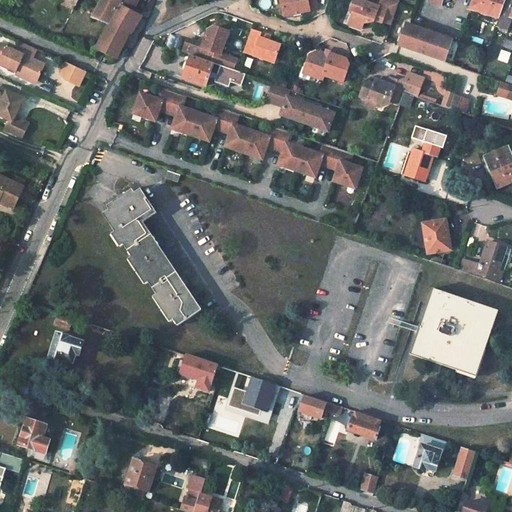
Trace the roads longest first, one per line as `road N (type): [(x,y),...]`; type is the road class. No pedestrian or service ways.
road 1 (residential): [(0,382),(403,511)]
road 2 (residential): [(277,368),(149,177),(79,151)]
road 3 (residential): [(375,49),(218,3),(155,33),(140,30)]
road 4 (residential): [(315,210),(89,131)]
road 5 (residential): [(0,317),(79,151)]
